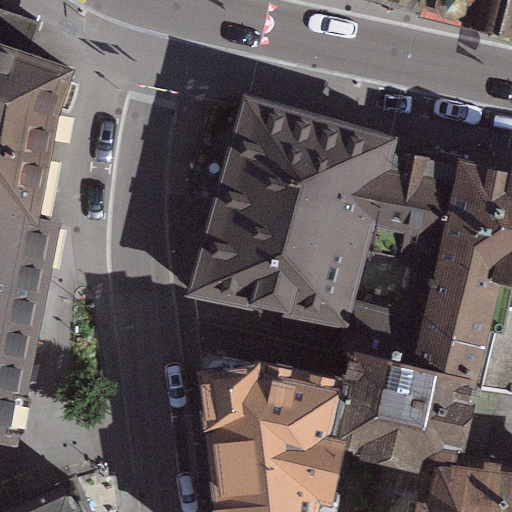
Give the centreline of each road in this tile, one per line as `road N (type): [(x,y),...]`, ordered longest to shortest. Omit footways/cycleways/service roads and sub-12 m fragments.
road 1 (residential): [(181,9),(141,158),(142,298),(162,442)]
road 2 (primary): [(181,9),(511,85)]
road 3 (residential): [(162,442),(74,456),(0,454)]
